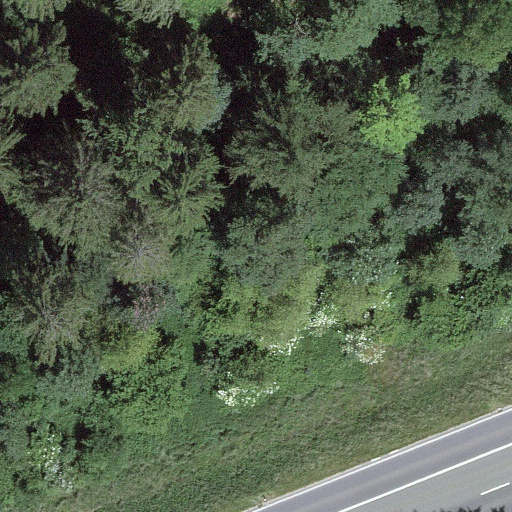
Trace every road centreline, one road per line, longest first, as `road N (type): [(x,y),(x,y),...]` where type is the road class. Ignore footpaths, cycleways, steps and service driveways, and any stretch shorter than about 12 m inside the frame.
road 1 (track): [(0,66),(162,0)]
road 2 (primary): [(511,465),(394,511)]
